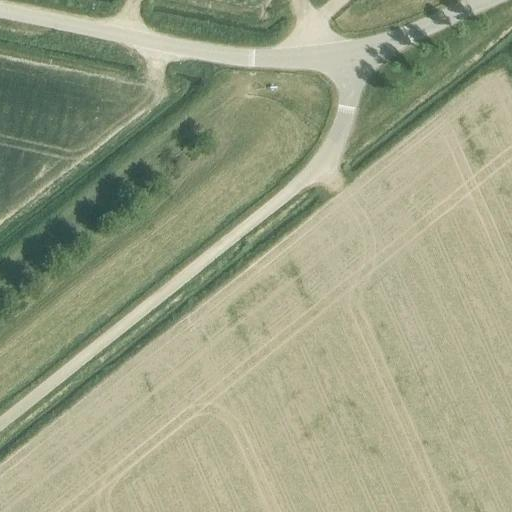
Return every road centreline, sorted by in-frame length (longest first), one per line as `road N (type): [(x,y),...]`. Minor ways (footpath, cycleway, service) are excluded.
road 1 (unclassified): [(0,424),(319,166),(345,115),(349,54)]
road 2 (unclassified): [(0,11),(220,55),(349,54)]
road 3 (unclassified): [(349,54),(488,0)]
